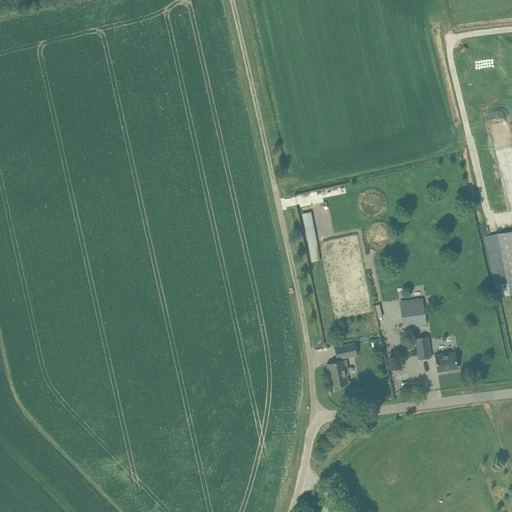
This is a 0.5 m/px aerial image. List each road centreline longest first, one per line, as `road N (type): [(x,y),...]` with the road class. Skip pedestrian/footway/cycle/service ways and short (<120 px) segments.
road 1 (unclassified): [(315,419),(310,348),(231,0)]
road 2 (unclassified): [(315,419),(511,397)]
